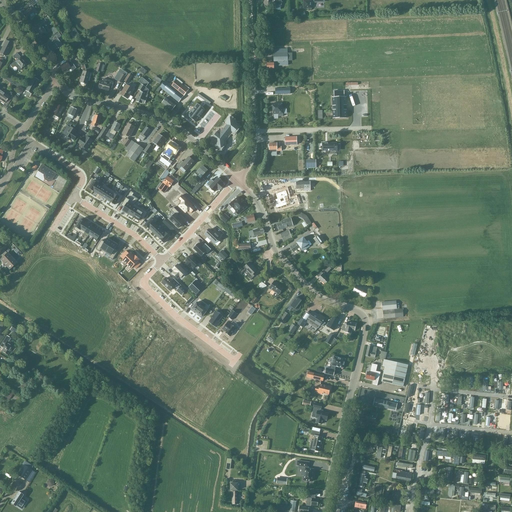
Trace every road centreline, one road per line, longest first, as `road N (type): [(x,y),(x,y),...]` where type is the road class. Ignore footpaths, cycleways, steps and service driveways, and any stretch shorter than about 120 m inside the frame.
road 1 (residential): [(322,511),(364,319),(300,281),(235,179)]
road 2 (residential): [(235,179),(160,120),(80,98),(54,80)]
road 3 (residential): [(235,179),(253,152),(249,0)]
road 4 (residential): [(232,360),(147,288),(145,277),(161,259)]
